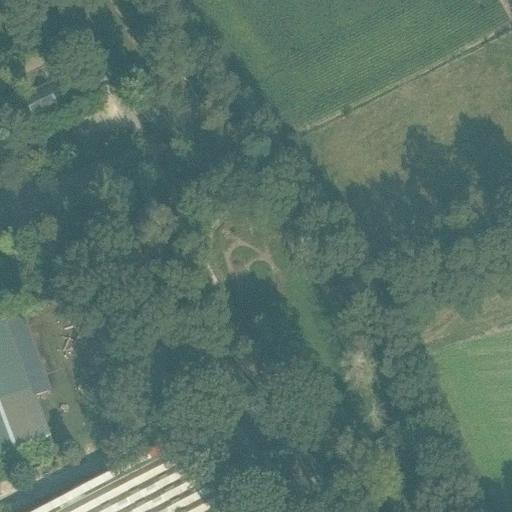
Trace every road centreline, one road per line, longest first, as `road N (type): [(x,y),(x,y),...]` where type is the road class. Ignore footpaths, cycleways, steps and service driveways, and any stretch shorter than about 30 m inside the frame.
road 1 (track): [(164,0),(382,320),(469,511)]
road 2 (track): [(382,320),(511,271)]
